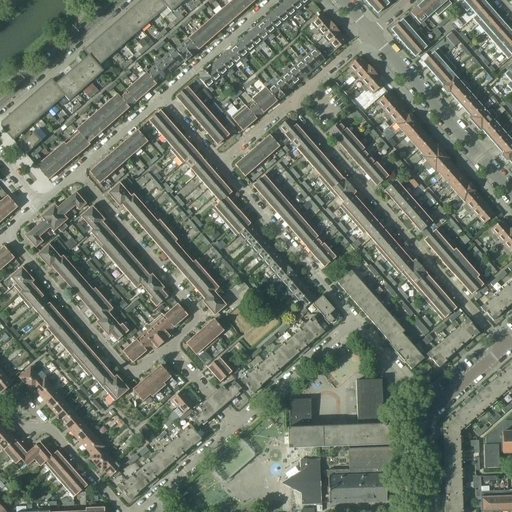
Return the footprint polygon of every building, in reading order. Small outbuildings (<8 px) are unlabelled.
[(158,15),(144,0),(142,0),(135,6),(149,22),(158,15)] [(144,0),(158,15),(166,7),(159,0),(144,0)] [(174,0),(159,0),(166,7),(171,12),(179,5),(174,0)] [(245,9),(237,0),(232,0),(228,4),(238,15),(245,9)] [(252,3),(249,0),(237,0),(245,9),(252,3)] [(299,16),(286,0),(286,1),(280,6),(290,18),(294,14),(297,18),(299,16)] [(304,6),(298,0),(286,0),(299,16),(301,14),(299,10),(304,6)] [(385,0),(378,0),(371,7),(377,14),(388,4),(385,0)] [(434,0),(424,0),(424,1),(434,12),(437,16),(444,11),(434,0)] [(434,0),(444,11),(451,4),(447,0),(434,0)] [(479,0),(465,0),(464,2),(461,5),(460,5),(466,12),(470,9),(479,0)] [(479,0),(470,9),(476,15),(488,5),(482,0),(479,0)] [(424,1),(416,7),(427,19),(434,12),(424,1)] [(238,15),(228,4),(222,9),(232,21),(238,15)] [(493,12),(488,5),(476,15),(472,19),(478,26),(493,12)] [(135,6),(127,14),(141,29),(149,22),(135,6)] [(290,18),(280,6),(273,12),(286,27),(288,25),(285,22),(290,18)] [(427,19),(416,7),(410,13),(415,18),(423,28),(426,25),(422,22),(427,19)] [(232,21),(222,9),(215,15),(225,27),(232,21)] [(286,27),(273,12),(266,18),(276,30),(280,26),(283,29),(286,27)] [(493,12),(478,26),(484,32),(499,19),(493,12)] [(313,33),(328,20),(322,13),(318,17),(315,20),(310,23),(314,28),(311,31),(313,33)] [(127,14),(119,21),(132,37),(141,29),(127,14)] [(178,21),(176,18),(173,15),(168,19),(174,26),(178,21)] [(225,27),(215,15),(208,21),(218,33),(225,27)] [(276,30),(266,18),(259,24),(272,39),(274,37),(271,34),(276,30)] [(499,19),(484,32),(490,39),(505,25),(499,19)] [(322,37),(334,27),(328,20),(313,33),(315,36),(318,33),(322,37)] [(391,30),(397,37),(408,26),(402,20),(391,30)] [(119,21),(110,29),(123,44),(132,37),(119,21)] [(218,33),(208,21),(201,27),(211,39),(218,33)] [(276,43),(272,39),(259,24),(253,30),(262,42),(267,38),(270,41),(273,45),(276,43)] [(505,25),(490,39),(495,46),(511,32),(505,25)] [(408,26),(397,37),(396,37),(402,44),(414,33),(408,26)] [(211,39),(201,27),(195,33),(205,44),(211,39)] [(334,27),(322,37),(326,42),(323,45),(325,47),(340,34),(334,27)] [(110,29),(102,36),(115,51),(123,44),(110,29)] [(465,29),(461,33),(458,35),(462,39),(465,37),(469,34),(465,29)] [(262,42),(253,30),(246,36),(259,51),(261,49),(258,46),(262,42)] [(418,30),(414,33),(402,44),(408,51),(409,51),(424,37),(418,30)] [(511,33),(511,32),(495,46),(501,53),(511,43),(511,33)] [(205,44),(195,33),(188,39),(198,51),(198,50),(205,44)] [(340,34),(325,47),(327,49),(330,47),(334,51),(346,41),(340,34)] [(102,36),(93,43),(106,59),(115,51),(102,36)] [(259,51),(246,36),(239,42),(249,53),(253,50),(256,53),(259,51)] [(424,37),(409,51),(415,57),(430,44),(424,37)] [(142,39),(137,43),(142,48),(146,44),(142,39)] [(198,51),(188,39),(181,45),(191,57),(198,51)] [(249,53),(239,42),(232,48),(242,60),(245,63),(247,61),(244,58),(249,53)] [(84,51),(89,56),(98,66),(106,59),(93,43),(84,51)] [(511,43),(501,53),(507,60),(511,56),(511,55),(511,43)] [(191,57),(181,45),(175,50),(174,51),(183,61),(184,63),(191,57)] [(312,51),(307,55),(317,67),(325,60),(311,45),(309,47),(312,51)] [(242,60),(232,48),(225,54),(235,65),(240,62),(243,65),(245,63),(242,60)] [(174,49),(166,55),(176,67),(183,61),(174,51),(175,50),(174,49)] [(422,62),(428,69),(444,56),(438,49),(428,57),(423,62),(422,62)] [(235,65),(225,54),(219,60),(231,75),(234,73),(231,69),(235,65)] [(176,67),(166,55),(160,61),(169,73),(176,67)] [(300,55),(298,57),(310,72),(317,67),(307,55),(303,58),(300,55)] [(89,56),(81,63),(95,79),(103,71),(98,66),(89,56)] [(444,56),(428,69),(434,76),(450,62),(444,56)] [(310,72),(298,57),(295,59),(298,62),(294,66),(304,78),(310,72)] [(357,60),(348,67),(351,70),(352,71),(349,74),(351,77),(366,64),(360,57),(357,59),(357,60)] [(169,73),(160,61),(157,58),(154,60),(157,63),(152,67),(162,79),(169,73)] [(231,75),(219,60),(212,66),(222,77),(226,73),(229,77),(231,75)] [(450,62),(434,76),(440,83),(452,73),(456,69),(450,62)] [(81,63),(72,71),(86,86),(95,79),(81,63)] [(366,64),(351,77),(353,79),(356,76),(360,81),(372,70),(366,63),(366,64)] [(222,77),(212,66),(211,65),(205,71),(215,83),(219,80),(222,83),(224,81),(222,77)] [(286,67),(284,69),(297,84),(304,78),(294,66),(289,70),(286,67)] [(162,79),(152,67),(148,71),(145,68),(143,70),(146,73),(156,85),(162,79)] [(109,69),(104,73),(108,77),(113,73),(109,69)] [(297,84),(284,69),(282,71),(284,74),(280,78),(290,90),(291,90),(290,90),(297,84)] [(372,70),(360,81),(364,85),(361,88),(363,90),(378,77),(372,71),(372,70)] [(72,71),(64,78),(77,94),(86,86),(72,71)] [(215,83),(205,71),(197,78),(211,93),(213,91),(210,87),(215,83)] [(146,73),(139,79),(149,91),(156,85),(146,73)] [(452,73),(440,83),(442,86),(442,89),(444,91),(457,79),(452,73)] [(277,80),(273,84),(284,96),(290,90),(280,78),(277,75),(275,77),(277,80)] [(462,75),(457,79),(444,91),(446,93),(449,94),(452,97),(464,86),(460,82),(464,78),(462,75)] [(351,77),(345,82),(348,86),(354,80),(353,79),(351,77)] [(378,77),(363,90),(365,93),(368,90),(372,94),(381,87),(384,84),(378,78),(378,77)] [(64,78),(55,85),(64,96),(69,101),(77,94),(64,78)] [(149,91),(139,79),(132,85),(142,96),(149,91)] [(51,80),(42,88),(55,103),(64,96),(55,85),(51,80)] [(284,96),(273,84),(269,88),(266,84),(264,86),(265,87),(267,90),(277,102),(284,96)] [(142,96),(132,85),(125,91),(135,102),(142,96)] [(467,91),(464,86),(452,97),(458,103),(468,95),(474,89),(472,87),(467,91)] [(175,97),(182,105),(193,95),(187,87),(175,97)] [(277,102),(267,90),(265,87),(258,94),(270,108),(277,102)] [(42,88),(33,95),(47,111),(52,107),(55,103),(42,88)] [(474,89),(468,95),(458,103),(464,110),(475,100),(472,95),(476,91),(474,89)] [(135,102),(125,91),(119,97),(129,108),(135,102)] [(355,91),(348,97),(351,100),(358,94),(355,91)] [(382,109),(394,99),(388,92),(373,105),(375,108),(378,105),(382,109)] [(129,108),(119,97),(117,94),(110,100),(122,114),(129,108)] [(270,108),(258,94),(251,99),(253,102),(263,114),(270,108)] [(47,111),(33,95),(25,103),(38,118),(47,111)] [(193,95),(182,105),(187,112),(199,101),(193,95)] [(394,99),(382,109),(386,114),(383,117),(385,119),(400,106),(394,99)] [(122,114),(110,100),(103,106),(115,120),(122,114)] [(475,100),(464,110),(469,116),(481,106),(486,102),(484,100),(479,104),(475,100)] [(199,101),(187,112),(193,118),(205,108),(199,101)] [(263,114),(253,102),(246,108),(256,119),(263,114)] [(38,118),(25,103),(17,110),(30,125),(38,118)] [(55,103),(52,107),(57,112),(61,109),(55,103)] [(256,119),(246,108),(244,105),(237,111),(249,125),(256,119)] [(115,120),(103,106),(96,112),(108,126),(115,120)] [(400,106),(385,119),(387,121),(390,119),(394,123),(396,122),(406,113),(400,106)] [(481,106),(469,116),(468,118),(474,125),(487,113),(481,106)] [(205,108),(193,118),(199,125),(211,115),(205,108)] [(17,110),(8,117),(22,133),(30,125),(17,110)] [(491,110),(487,113),(474,125),(480,132),(482,130),(493,120),(497,117),(491,110)] [(166,118),(160,111),(148,121),(154,128),(166,118)] [(249,125),(237,111),(230,117),(242,131),(249,125)] [(108,126),(96,112),(89,118),(101,132),(108,126)] [(406,113),(396,122),(394,123),(398,127),(395,130),(397,133),(414,119),(411,116),(408,116),(406,113)] [(211,115),(199,125),(205,132),(217,122),(211,115)] [(498,116),(497,117),(493,120),(482,130),(488,137),(499,127),(495,123),(500,119),(498,116)] [(13,140),(22,133),(8,117),(2,123),(1,127),(13,140)] [(101,132),(89,118),(83,124),(94,138),(101,132)] [(172,125),(166,118),(154,128),(160,135),(172,125)] [(290,118),(278,128),(284,135),(296,125),(290,118)] [(414,119),(397,133),(399,135),(402,132),(406,137),(418,127),(415,124),(415,121),(414,119)] [(41,121),(37,125),(41,129),(45,125),(41,121)] [(217,122),(205,132),(211,138),(222,128),(217,122)] [(340,122),(328,132),(335,139),(346,129),(340,122)] [(94,138),(83,124),(76,130),(77,131),(88,144),(88,143),(94,138)] [(172,125),(160,135),(166,142),(178,131),(172,125)] [(302,132),(296,125),(284,135),(290,142),(302,132)] [(418,127),(406,137),(410,141),(406,144),(409,146),(424,133),(418,127)] [(499,127),(488,137),(494,144),(505,134),(499,127)] [(222,128),(211,138),(217,145),(229,135),(222,128)] [(346,129),(335,139),(340,146),(352,136),(346,129)] [(387,129),(382,134),(388,140),(393,136),(387,129)] [(88,144),(77,131),(70,137),(82,151),(89,145),(88,143),(88,144)] [(137,131),(130,136),(141,148),(147,142),(137,131)] [(183,138),(178,131),(166,142),(172,148),(183,138)] [(18,146),(25,155),(41,141),(33,132),(18,146)] [(296,149),(308,139),(302,132),(290,142),(287,144),(293,151),(296,149)] [(424,133),(409,146),(411,148),(414,146),(418,150),(429,140),(424,133)] [(505,134),(494,144),(499,151),(511,141),(505,134)] [(269,135),(262,142),(272,153),(279,147),(274,141),(270,137),(269,135)] [(130,136),(123,142),(134,154),(141,148),(130,136)] [(358,142),(352,136),(340,146),(346,152),(346,153),(358,142)] [(82,151),(70,137),(64,143),(75,157),(75,156),(76,157),(82,151)] [(189,145),(183,138),(172,148),(170,150),(176,157),(190,145),(189,145)] [(392,138),(388,141),(394,147),(397,144),(392,138)] [(314,146),(308,139),(296,149),(302,156),(314,146)] [(429,140),(418,150),(421,154),(418,157),(420,159),(422,158),(435,147),(429,140)] [(511,141),(499,151),(502,153),(501,157),(503,159),(511,151),(511,141)] [(123,142),(117,148),(127,160),(134,154),(123,142)] [(262,142),(255,147),(265,159),(272,153),(262,142)] [(358,142),(346,153),(352,160),(364,149),(358,142)] [(75,157),(64,143),(57,149),(68,163),(75,157)] [(190,145),(176,157),(182,164),(184,162),(196,152),(190,145),(189,145),(190,145)] [(435,147),(422,158),(426,162),(422,165),(424,168),(443,152),(437,145),(435,147)] [(319,152),(314,146),(302,156),(308,162),(319,152)] [(255,147),(248,153),(258,165),(265,159),(255,147)] [(117,148),(111,153),(110,154),(120,166),(127,160),(117,148)] [(68,163),(57,149),(50,155),(62,169),(68,163)] [(364,149),(352,160),(358,166),(370,156),(364,149)] [(511,151),(503,159),(505,161),(509,161),(511,164),(511,163),(511,151)] [(153,163),(158,159),(160,157),(156,152),(154,154),(156,156),(151,160),(153,163)] [(196,152),(184,162),(190,169),(202,159),(202,158),(196,152)] [(319,152),(308,162),(314,169),(325,159),(319,152)] [(443,152),(424,168),(427,171),(431,168),(434,172),(447,160),(449,159),(443,152)] [(248,153),(241,159),(252,171),(258,165),(248,153)] [(110,154),(103,160),(113,172),(120,166),(110,154)] [(62,169),(50,155),(43,160),(55,174),(62,169)] [(370,156),(358,166),(364,173),(376,163),(370,156)] [(202,159),(190,169),(196,176),(208,165),(202,159)] [(252,171),(241,159),(234,165),(245,177),(252,171)] [(325,159),(314,169),(319,176),(320,176),(331,166),(325,159)] [(55,174),(43,160),(36,166),(48,180),(55,174)] [(103,160),(96,166),(106,178),(113,172),(103,160)] [(447,160),(434,172),(433,173),(435,176),(438,173),(441,177),(453,167),(447,160)] [(376,163),(364,173),(370,180),(382,170),(376,163)] [(208,165),(196,176),(202,182),(213,172),(208,165)] [(99,184),(106,178),(96,166),(89,172),(99,184)] [(149,170),(153,175),(154,175),(158,172),(154,166),(149,170)] [(331,166),(320,176),(319,176),(317,178),(323,185),(337,172),(331,166)] [(453,167),(441,177),(445,182),(442,184),(444,187),(459,174),(453,167)] [(382,170),(370,180),(376,187),(388,177),(382,170)] [(415,176),(409,170),(403,175),(409,182),(415,176)] [(213,172),(202,182),(208,189),(219,179),(213,172)] [(337,172),(323,185),(329,191),(343,179),(337,172)] [(266,174),(252,186),(258,193),(272,181),(266,174)] [(459,174),(444,187),(446,189),(449,186),(453,191),(465,181),(459,174)] [(415,176),(409,182),(415,189),(421,183),(415,176)] [(219,179),(208,189),(214,196),(225,186),(219,179)] [(343,179),(329,191),(335,198),(337,196),(349,186),(343,179)] [(272,181),(258,193),(264,200),(278,188),(272,181)] [(387,188),(385,190),(384,191),(390,198),(402,188),(396,181),(387,188)] [(465,181),(453,191),(457,195),(454,198),(456,200),(472,186),(470,184),(467,183),(465,181)] [(119,183),(107,193),(113,200),(125,190),(119,183)] [(225,186),(214,196),(219,202),(226,197),(231,193),(225,186)] [(349,186),(337,196),(343,203),(352,195),(353,195),(355,193),(349,186)] [(472,186),(456,200),(458,203),(461,200),(465,204),(476,194),(474,192),(474,188),(472,186)] [(278,188),(264,200),(270,206),(284,194),(278,188)] [(402,188),(390,198),(396,205),(408,195),(402,188)] [(125,190),(113,200),(119,207),(122,205),(131,197),(125,190)] [(76,192),(68,199),(75,206),(79,210),(86,204),(76,192)] [(135,193),(131,197),(122,205),(127,212),(141,200),(135,193)] [(410,193),(408,195),(396,205),(402,212),(416,200),(410,193)] [(284,194),(270,206),(276,213),(290,201),(284,194)] [(476,194),(465,204),(469,209),(466,211),(468,214),(471,211),(482,201),(476,194)] [(352,195),(343,203),(339,207),(345,214),(358,202),(353,195),(352,195)] [(7,196),(0,202),(10,214),(17,208),(7,196)] [(226,197),(219,202),(212,209),(218,216),(224,211),(232,204),(226,197)] [(305,204),(303,206),(307,210),(311,206),(307,202),(310,200),(308,197),(303,201),(305,204)] [(68,199),(57,208),(64,216),(68,212),(71,217),(76,213),(72,209),(75,206),(68,199)] [(141,200),(127,212),(133,218),(147,206),(141,200)] [(416,200),(402,212),(408,219),(422,206),(416,200)] [(0,201),(0,216),(3,220),(10,214),(0,202),(0,201)] [(290,201),(276,213),(282,220),(296,208),(290,201)] [(482,201),(471,211),(468,214),(470,216),(473,214),(477,218),(488,208),(482,201)] [(358,202),(345,214),(351,220),(364,208),(358,202)] [(232,204),(224,211),(218,216),(224,223),(238,211),(232,204)] [(54,205),(47,211),(64,230),(67,227),(64,223),(67,220),(64,216),(57,208),(54,205)] [(81,216),(87,223),(98,213),(92,206),(81,216)] [(147,206),(133,218),(139,225),(153,213),(147,206)] [(422,206),(408,219),(414,225),(428,213),(422,206)] [(296,208),(282,220),(288,227),(302,215),(296,208)] [(364,208),(351,220),(357,227),(370,215),(364,208)] [(488,208),(477,218),(481,223),(478,225),(480,228),(495,215),(488,208)] [(43,220),(43,221),(50,228),(53,232),(57,229),(61,232),(64,230),(47,211),(40,217),(43,220)] [(238,211),(224,223),(230,230),(244,217),(238,211)] [(104,220),(98,213),(87,223),(92,230),(102,222),(104,220)] [(153,213),(139,225),(145,232),(159,220),(153,213)] [(428,213),(414,225),(420,232),(434,220),(428,213)] [(302,215),(288,227),(294,233),(308,221),(302,215)] [(370,215),(357,227),(363,234),(365,232),(376,222),(370,215)] [(244,217),(230,230),(236,236),(238,234),(250,224),(244,217)] [(159,220),(145,232),(151,239),(162,230),(165,227),(159,220)] [(493,239),(508,227),(502,220),(490,230),(494,234),(491,237),(493,239)] [(43,221),(32,230),(39,238),(39,237),(42,235),(46,239),(50,236),(46,231),(50,228),(43,221)] [(308,221),(294,233),(300,240),(314,228),(308,221)] [(102,222),(92,230),(90,232),(96,239),(108,229),(102,222)] [(376,222),(365,232),(371,239),(382,229),(376,222)] [(250,224),(238,234),(242,239),(239,242),(241,244),(256,231),(250,224)] [(508,227),(493,239),(495,242),(498,239),(502,243),(511,235),(511,230),(508,226),(508,227)] [(162,230),(151,239),(157,246),(171,234),(165,227),(162,230)] [(314,228),(300,240),(306,247),(305,247),(306,247),(317,237),(320,235),(314,228)] [(423,240),(429,247),(443,235),(437,228),(423,240)] [(114,236),(108,229),(96,239),(94,241),(100,248),(114,236)] [(382,229),(371,239),(368,241),(374,248),(374,247),(388,235),(382,229)] [(32,230),(25,236),(35,248),(43,242),(39,237),(39,238),(32,230)] [(256,231),(241,244),(243,246),(246,243),(250,248),(262,238),(256,231)] [(171,234),(157,246),(163,252),(177,240),(171,234)] [(388,235),(374,247),(380,254),(394,242),(388,235)] [(443,235),(429,247),(435,254),(449,242),(443,235)] [(511,235),(502,243),(506,248),(503,251),(505,253),(511,247),(511,235)] [(114,236),(100,248),(106,255),(120,243),(114,236)] [(317,237),(306,247),(311,254),(323,244),(317,237)] [(360,237),(355,241),(353,243),(357,247),(361,244),(359,242),(362,239),(360,237)] [(71,238),(64,244),(69,250),(76,244),(71,238)] [(262,238),(250,248),(254,253),(251,256),(253,258),(268,245),(262,238)] [(177,240),(163,252),(169,259),(183,247),(177,240)] [(394,242),(380,254),(386,261),(400,249),(394,242)] [(449,242),(435,254),(441,261),(455,249),(449,242)] [(120,243),(106,255),(112,261),(126,249),(120,243)] [(37,255),(43,261),(55,251),(49,244),(37,255)] [(323,244),(311,254),(317,261),(329,250),(323,244)] [(268,245),(253,258),(254,260),(258,257),(262,262),(273,251),(268,245)] [(3,247),(0,249),(0,256),(7,264),(14,258),(3,247)] [(183,247),(169,259),(175,266),(189,254),(183,247)] [(126,249),(112,261),(118,268),(132,256),(126,249)] [(400,249),(386,261),(392,268),(406,256),(400,249)] [(455,249),(441,261),(447,268),(461,256),(455,249)] [(329,250),(317,261),(318,261),(324,268),(335,257),(329,250)] [(55,251),(43,261),(49,269),(51,267),(51,266),(61,258),(60,258),(55,251)] [(273,251),(262,262),(266,266),(263,269),(265,271),(279,258),(273,251)] [(189,254),(175,266),(181,273),(195,260),(189,254)] [(61,258),(51,266),(51,267),(57,273),(68,263),(63,256),(60,258),(61,258)] [(132,256),(118,268),(124,275),(138,263),(132,256)] [(406,256),(392,268),(398,275),(400,273),(412,262),(406,256)] [(461,256),(447,268),(453,275),(467,262),(461,256)] [(279,258),(265,271),(266,273),(270,270),(274,275),(285,265),(279,258)] [(195,260),(181,273),(187,279),(201,267),(195,260)] [(414,260),(412,262),(400,273),(406,279),(420,267),(414,260)] [(467,262),(453,275),(459,281),(473,269),(467,262)] [(68,263),(57,273),(63,280),(74,269),(68,263)] [(138,263),(124,275),(130,282),(144,270),(138,263)] [(285,265),(274,275),(278,280),(275,283),(276,285),(292,272),(285,265)] [(10,277),(16,284),(27,274),(21,267),(10,277)] [(201,267),(187,279),(193,286),(207,274),(201,267)] [(420,267),(406,279),(412,286),(426,274),(420,267)] [(74,269),(63,280),(69,287),(83,275),(77,268),(74,269)] [(473,269),(459,281),(465,288),(476,278),(479,276),(473,269)] [(144,270),(130,282),(136,289),(140,285),(149,276),(144,270)] [(292,272),(276,285),(278,287),(281,284),(286,289),(297,279),(297,278),(292,272)] [(337,283),(347,294),(360,282),(351,272),(337,283)] [(27,274),(16,284),(13,286),(19,293),(31,283),(32,283),(34,281),(27,274)] [(152,274),(149,276),(140,285),(146,291),(158,281),(152,274)] [(207,274),(193,286),(198,293),(213,281),(207,274)] [(426,274),(412,286),(418,293),(432,281),(426,274)] [(83,275),(69,287),(75,294),(89,281),(83,275)] [(476,278),(465,288),(471,295),(483,285),(476,278)] [(297,279),(286,289),(290,293),(287,296),(288,298),(303,285),(297,279)] [(506,286),(503,289),(511,300),(511,280),(505,286),(506,286)] [(89,281),(75,294),(81,300),(95,288),(89,281)] [(146,291),(152,298),(161,290),(164,288),(158,281),(146,291)] [(213,281),(198,293),(204,300),(216,290),(219,288),(213,281)] [(432,281),(418,293),(424,300),(438,288),(432,281)] [(360,282),(347,294),(356,304),(369,292),(360,282)] [(31,283),(19,293),(17,295),(23,301),(37,289),(32,283),(31,283)] [(303,285),(288,298),(290,300),(293,297),(297,302),(309,292),(303,285)] [(95,288),(81,300),(87,307),(101,295),(95,288)] [(438,288),(424,300),(430,307),(444,295),(438,288)] [(43,296),(37,289),(23,301),(29,309),(31,307),(31,306),(43,296)] [(504,310),(511,302),(511,300),(503,289),(494,297),(491,293),(485,298),(488,301),(500,315),(505,311),(504,310)] [(161,290),(152,298),(149,300),(156,307),(167,297),(161,290)] [(216,290),(204,300),(202,302),(208,309),(222,297),(216,290)] [(309,292),(297,302),(294,305),(296,307),(299,304),(303,309),(315,299),(309,292)] [(369,292),(356,304),(364,314),(378,302),(369,292)] [(101,295),(87,307),(93,314),(107,302),(101,295)] [(444,295),(430,307),(436,314),(450,302),(444,295)] [(43,296),(31,306),(31,307),(37,313),(48,303),(43,296)] [(322,296),(312,304),(324,318),(323,319),(328,325),(330,323),(331,324),(332,323),(333,324),(339,319),(338,318),(339,318),(333,311),(334,310),(322,296)] [(222,297),(208,309),(214,316),(228,304),(222,297)] [(136,300),(130,305),(133,309),(139,303),(136,300)] [(500,315),(488,301),(480,308),(484,313),(485,312),(493,321),(500,315)] [(107,302),(93,314),(98,321),(108,312),(108,313),(113,309),(107,302)] [(378,302),(364,314),(373,324),(386,312),(378,302)] [(450,302),(436,314),(442,320),(456,308),(450,302)] [(48,303),(37,313),(43,320),(55,310),(48,303)] [(177,304),(170,310),(180,322),(187,316),(177,304)] [(127,314),(133,309),(130,305),(124,311),(127,314)] [(55,310),(43,320),(49,326),(60,316),(55,310)] [(170,310),(163,316),(173,328),(180,322),(170,310)] [(458,311),(453,315),(451,317),(454,320),(461,314),(458,311)] [(108,312),(98,321),(96,323),(102,329),(114,319),(108,313),(108,312)] [(386,312),(373,324),(382,334),(396,323),(386,312)] [(161,314),(155,319),(170,337),(171,335),(168,332),(173,328),(163,316),(161,314)] [(60,316),(49,326),(49,327),(47,329),(53,336),(67,323),(60,316)] [(305,326),(316,338),(316,339),(324,332),(316,323),(317,323),(312,317),(304,325),(305,326)] [(114,319),(102,329),(108,336),(110,334),(120,326),(114,319)] [(170,337),(155,319),(148,325),(163,343),(170,337)] [(219,326),(216,323),(213,319),(206,325),(217,337),(223,331),(219,326)] [(459,326),(470,339),(471,340),(478,333),(471,325),(472,324),(467,319),(459,326)] [(428,332),(418,320),(413,324),(424,336),(428,332)] [(67,323),(53,336),(59,342),(73,330),(67,323)] [(396,323),(382,334),(390,343),(401,333),(404,332),(396,323)] [(122,324),(120,326),(110,334),(116,341),(128,331),(122,324)] [(163,343),(148,325),(146,324),(143,327),(147,331),(143,334),(156,349),(163,343)] [(206,325),(200,331),(212,345),(219,339),(217,337),(206,325)] [(306,346),(316,338),(305,326),(291,338),(303,352),(308,348),(306,346)] [(459,326),(446,337),(458,351),(463,347),(462,346),(470,339),(459,326)] [(73,330),(59,342),(65,349),(79,337),(73,330)] [(200,331),(193,337),(205,351),(212,345),(200,331)] [(401,333),(390,343),(389,344),(396,353),(395,353),(399,358),(412,346),(401,333)] [(143,334),(136,340),(146,351),(151,347),(154,350),(156,349),(143,334)] [(79,337),(65,349),(71,356),(84,344),(79,337)] [(198,357),(205,351),(193,337),(186,343),(198,357)] [(446,337),(434,348),(445,360),(453,353),(454,354),(458,351),(446,337)] [(303,352),(291,338),(277,350),(287,362),(297,354),(299,356),(303,352)] [(136,340),(129,345),(139,357),(146,351),(136,340)] [(84,344),(71,356),(76,363),(90,351),(84,344)] [(139,357),(129,345),(122,352),(132,363),(139,357)] [(412,346),(399,358),(403,362),(404,361),(411,369),(423,359),(412,346)] [(445,360),(434,348),(434,347),(426,355),(430,360),(431,359),(439,368),(446,361),(445,360)] [(287,362),(277,350),(263,362),(275,376),(280,372),(279,370),(287,362)] [(90,351),(76,363),(82,370),(96,357),(90,351)] [(207,368),(213,375),(227,363),(221,356),(207,368)] [(96,357),(82,370),(88,376),(91,374),(91,375),(102,364),(96,357)] [(275,376),(263,362),(254,371),(252,369),(246,371),(248,373),(249,373),(260,386),(269,378),(271,380),(275,376)] [(511,362),(501,372),(501,371),(500,372),(511,384),(511,362)] [(227,363),(213,375),(220,382),(233,370),(227,363)] [(24,384),(36,374),(38,371),(37,369),(34,372),(32,369),(36,366),(34,364),(30,367),(18,377),(24,384)] [(102,364),(91,375),(97,381),(108,371),(102,364)] [(160,366),(153,372),(165,386),(172,379),(160,366)] [(33,389),(42,381),(38,376),(40,373),(38,371),(36,374),(24,384),(31,391),(33,389)] [(108,371),(97,381),(103,388),(114,379),(114,378),(108,371)] [(153,372),(147,377),(159,391),(165,386),(153,372)] [(511,392),(511,384),(500,372),(496,376),(496,377),(488,385),(499,397),(507,390),(510,394),(511,392)] [(249,373),(248,373),(240,380),(245,386),(246,385),(253,394),(261,387),(260,386),(249,373)] [(15,376),(10,381),(5,376),(0,380),(0,392),(1,394),(17,379),(15,376)] [(114,379),(103,388),(109,395),(123,383),(116,376),(114,378),(114,379)] [(147,377),(140,383),(150,395),(152,397),(159,391),(147,377)] [(45,379),(42,381),(33,389),(38,395),(53,383),(51,380),(48,383),(45,379)] [(393,445),(392,424),(390,424),(389,408),(382,408),(381,380),(355,381),(357,425),(311,427),(310,399),(289,400),(290,428),(288,428),(288,448),(300,448),(335,447),(343,447),(343,446),(393,445)] [(220,409),(235,396),(235,397),(239,394),(237,392),(241,389),(234,381),(230,384),(232,386),(226,391),(222,386),(214,393),(210,397),(198,407),(202,412),(196,417),(195,415),(191,418),(198,426),(201,423),(203,425),(207,422),(206,421),(220,409)] [(53,383),(38,395),(44,402),(56,392),(52,388),(55,385),(53,383)] [(123,383),(109,395),(114,402),(128,390),(123,383)] [(134,392),(137,395),(143,401),(150,395),(140,383),(132,390),(134,392)] [(478,394),(474,396),(485,409),(488,406),(488,407),(495,401),(495,400),(499,397),(488,385),(484,388),(483,387),(477,392),(478,394)] [(50,409),(62,399),(58,394),(62,390),(61,388),(56,392),(44,402),(50,409)] [(194,404),(188,397),(182,390),(170,400),(178,410),(182,415),(194,404)] [(464,405),(461,408),(472,420),(475,418),(482,412),(485,409),(474,396),(470,400),(469,399),(463,404),(464,405)] [(68,406),(71,403),(73,401),(71,399),(66,404),(62,399),(50,409),(56,416),(68,406)] [(71,403),(68,406),(56,416),(62,422),(73,412),(70,408),(72,405),(71,403)] [(104,411),(98,404),(96,406),(100,411),(102,413),(104,411)] [(445,420),(446,421),(448,420),(455,429),(460,431),(472,420),(461,408),(451,416),(451,415),(445,420)] [(173,411),(166,418),(169,420),(171,423),(179,417),(173,411)] [(68,429),(82,416),(80,414),(77,416),(73,412),(62,422),(68,429)] [(179,423),(184,419),(187,416),(184,413),(182,415),(181,415),(177,419),(179,423)] [(74,436),(85,426),(81,421),(84,419),(82,416),(68,429),(74,436)] [(443,436),(443,448),(460,447),(459,431),(460,431),(455,429),(448,420),(446,421),(442,424),(443,429),(441,429),(442,436),(443,436)] [(511,420),(505,421),(485,438),(485,445),(483,445),(484,468),(499,468),(498,452),(502,452),(502,453),(511,452),(511,420)] [(142,436),(148,430),(144,425),(138,431),(142,436)] [(201,439),(193,430),(194,430),(190,425),(182,431),(181,432),(193,445),(193,446),(201,439)] [(0,440),(8,433),(2,426),(0,428),(0,440)] [(79,442),(91,432),(85,426),(74,436),(79,442)] [(478,436),(483,432),(481,430),(480,430),(477,427),(473,431),(478,436)] [(97,439),(94,435),(97,432),(94,429),(91,432),(79,442),(85,449),(97,439)] [(184,453),(193,445),(181,432),(182,431),(180,429),(177,435),(178,436),(168,445),(180,459),(185,455),(184,453)] [(0,446),(3,450),(14,440),(8,433),(0,440),(0,446)] [(92,457),(105,445),(107,443),(105,441),(101,444),(97,439),(85,449),(92,457)] [(14,440),(3,450),(9,457),(21,447),(14,440)] [(34,447),(27,454),(21,459),(27,466),(34,460),(46,450),(39,442),(37,444),(36,445),(35,446),(34,447)] [(107,455),(103,451),(107,447),(105,445),(92,457),(90,459),(96,465),(107,455)] [(168,445),(154,457),(165,469),(174,461),(176,463),(180,459),(168,445)] [(241,476),(247,449),(230,446),(228,456),(225,455),(222,468),(228,469),(227,473),(241,476)] [(21,447),(9,457),(15,464),(21,459),(27,454),(21,447)] [(348,449),(349,470),(328,471),(328,470),(326,470),(326,472),(327,472),(328,487),(327,487),(327,493),(328,493),(329,504),(329,503),(335,503),(385,501),(386,502),(385,479),(394,476),(394,459),(391,459),(391,447),(348,449)] [(460,447),(443,448),(444,453),(442,453),(442,461),(444,461),(444,466),(461,465),(461,461),(461,452),(460,452),(460,447)] [(46,450),(34,460),(40,467),(43,464),(52,456),(51,456),(46,450)] [(57,451),(51,456),(52,456),(43,464),(49,470),(63,458),(57,451)] [(111,452),(107,455),(96,465),(102,472),(104,470),(113,462),(109,457),(113,454),(111,452)] [(154,457),(140,469),(152,484),(157,479),(156,477),(165,469),(154,457)] [(63,458),(49,470),(55,477),(69,465),(63,458)] [(115,460),(113,462),(104,470),(110,478),(113,475),(117,471),(126,463),(127,462),(125,460),(119,464),(115,460)] [(321,504),(319,460),(300,460),(300,471),(284,481),(284,485),(301,494),(301,505),(321,504)] [(69,465),(55,477),(61,484),(75,472),(69,465)] [(461,465),(444,466),(444,470),(443,470),(443,478),(445,478),(445,483),(461,482),(461,478),(462,478),(461,469),(461,465)] [(152,484),(140,469),(127,481),(137,493),(146,485),(148,487),(152,484)] [(75,472),(61,484),(67,490),(80,478),(75,472)] [(80,478),(67,490),(73,498),(87,486),(80,478)] [(137,493),(127,481),(126,480),(117,487),(122,493),(123,492),(130,501),(138,494),(137,493)] [(462,493),(462,488),(461,482),(445,483),(445,495),(444,495),(444,501),(462,500),(467,500),(467,493),(462,493)] [(480,502),(481,508),(480,511),(490,511),(490,491),(480,492),(480,502)] [(499,491),(490,491),(490,511),(494,511),(500,511),(499,491)] [(507,491),(499,491),(500,511),(508,511),(507,491)] [(462,511),(462,500),(444,501),(444,502),(444,511),(462,511)]
